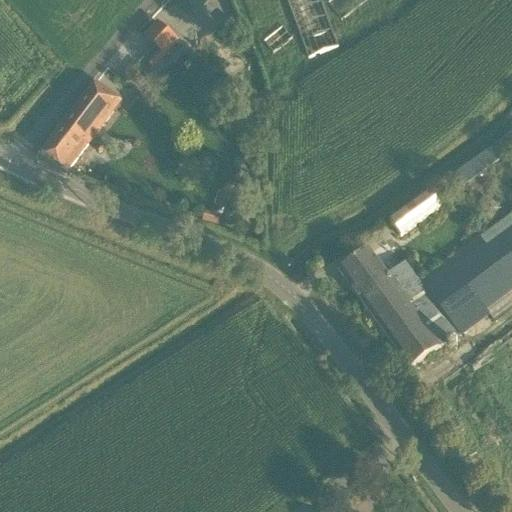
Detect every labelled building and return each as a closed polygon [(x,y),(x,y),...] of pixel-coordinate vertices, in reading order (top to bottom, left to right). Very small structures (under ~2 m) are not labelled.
[(184,0),(197,14),(211,0),(184,0)] [(338,48),(321,0),(286,0),(308,59),(338,48)] [(343,23),(369,4),(366,0),(330,0),(327,2),(343,23)] [(145,36),(165,55),(178,42),(157,23),(145,36)] [(274,55),(293,40),(282,27),(263,42),(274,55)] [(121,101),(95,82),(41,153),(67,172),(79,156),(121,101)] [(471,174),(511,145),(506,137),(431,192),(441,205),(454,196),(460,204),(470,197),(464,188),(475,180),(471,174)] [(389,223),(400,239),(441,210),(430,194),(389,223)] [(511,213),(420,282),(459,338),(511,298),(511,213)] [(410,370),(426,358),(449,342),(456,336),(405,262),(397,268),(387,275),(378,262),(369,251),(355,261),(339,273),(410,370)]
